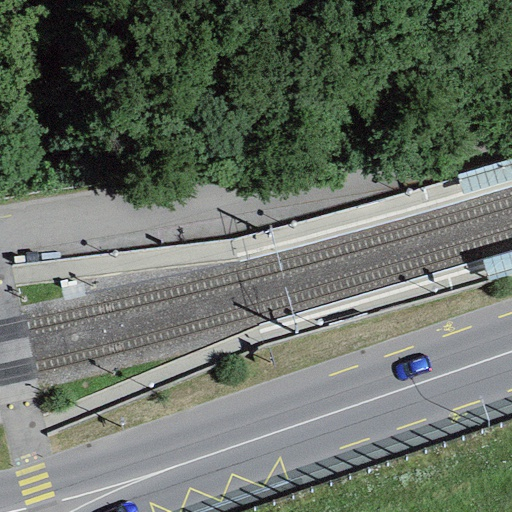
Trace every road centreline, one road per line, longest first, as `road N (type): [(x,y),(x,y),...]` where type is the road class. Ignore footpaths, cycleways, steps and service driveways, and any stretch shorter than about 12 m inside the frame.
road 1 (residential): [(0,237),(456,157),(511,140)]
road 2 (secondary): [(511,351),(62,511)]
